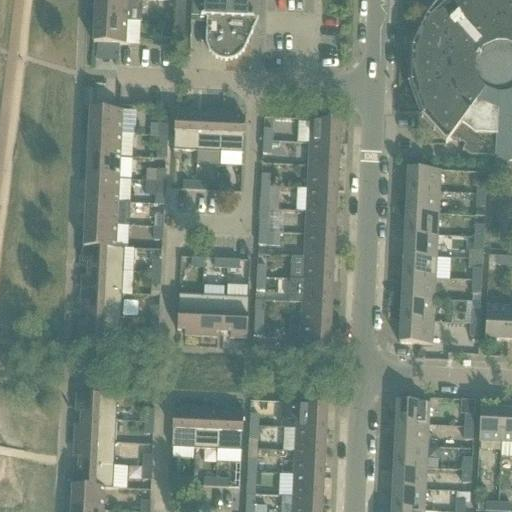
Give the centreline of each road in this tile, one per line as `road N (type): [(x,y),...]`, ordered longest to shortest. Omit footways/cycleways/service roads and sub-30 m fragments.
road 1 (residential): [(361,371),(370,87)]
road 2 (residential): [(370,87),(121,76)]
road 3 (residential): [(511,378),(361,371)]
road 4 (residential): [(352,511),(361,371)]
